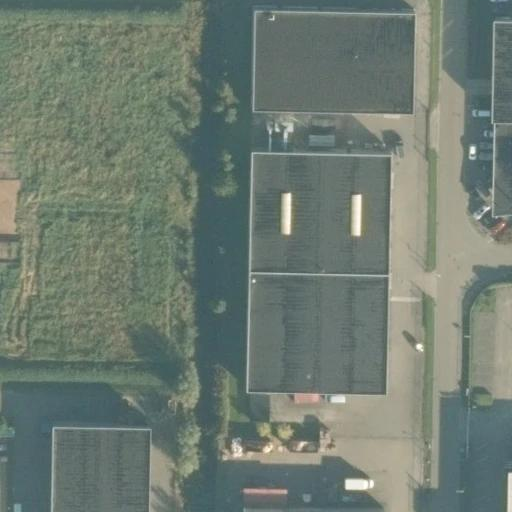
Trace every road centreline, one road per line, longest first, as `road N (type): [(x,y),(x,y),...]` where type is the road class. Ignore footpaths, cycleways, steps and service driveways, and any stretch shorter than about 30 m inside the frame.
road 1 (unclassified): [(450,264),(450,0)]
road 2 (tertiary): [(444,511),(450,264)]
